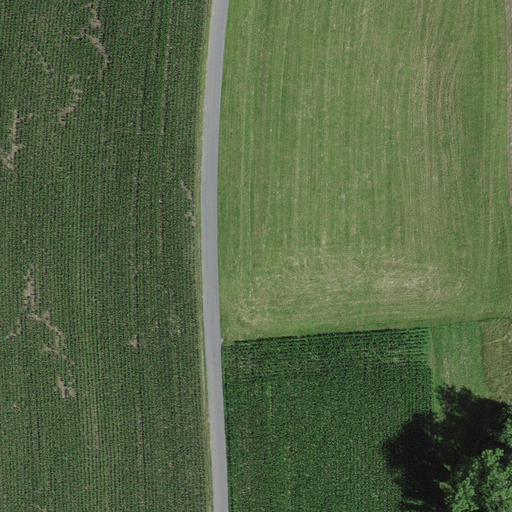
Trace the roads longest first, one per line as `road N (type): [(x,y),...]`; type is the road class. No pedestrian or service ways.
road 1 (unclassified): [(218,511),(205,242)]
road 2 (unclassified): [(221,0),(205,242)]
